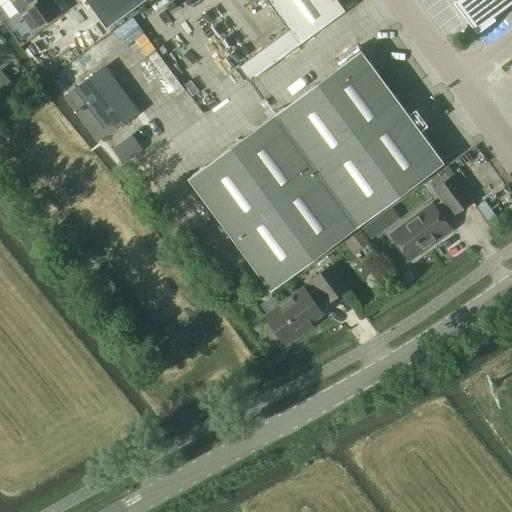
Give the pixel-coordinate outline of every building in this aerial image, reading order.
[(11,0),(36,32),(45,25),(62,12),(53,0),(11,0)] [(88,0),(108,26),(144,0),(88,0)] [(267,0),(289,30),(239,67),(250,81),(346,11),(337,0),(267,0)] [(511,0),(456,0),(478,30),(511,5),(511,0)] [(362,49),(275,114),(188,178),(271,291),(445,162),(420,128),(424,125),(424,123),(418,115),(415,114),(412,117),(362,49)] [(90,60),(61,83),(95,126),(124,103),(90,60)] [(0,86),(0,99),(1,101),(16,88),(10,80),(1,88),(0,86)] [(473,200),(454,175),(435,189),(443,199),(435,205),(433,203),(391,234),(410,259),(452,229),(444,219),(452,213),(454,215),(473,200)] [(266,334),(269,337),(273,339),(277,339),(281,337),(286,344),(302,332),(300,330),(323,313),(314,301),(324,294),(329,301),(346,288),(330,266),(312,279),(313,280),(265,315),(270,322),(267,325),(266,329),(266,334)] [(405,284),(414,278),(409,270),(400,276),(405,284)]
